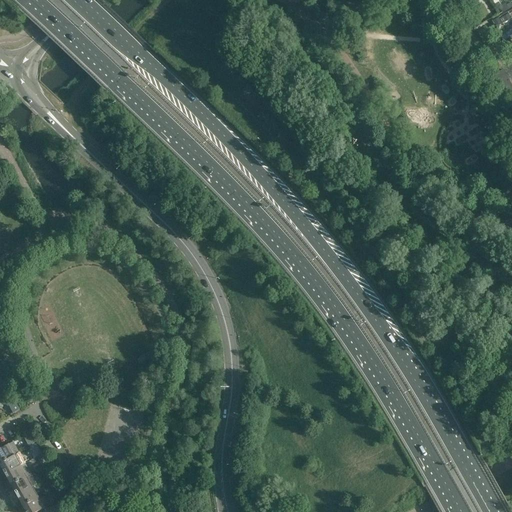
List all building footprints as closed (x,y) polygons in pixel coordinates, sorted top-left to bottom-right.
[(434,4),(437,9),(448,3),(447,0),(446,0),(440,0),(438,1),(434,4)] [(448,3),(437,9),(440,15),(448,11),(452,9),(450,6),(448,3)] [(498,18),(492,22),(496,28),(502,24),(499,20),(498,18)] [(491,76),(495,83),(506,76),(505,73),(503,70),(491,76)] [(495,83),(498,88),(510,82),(508,79),(506,76),(495,83)] [(498,88),(501,94),(511,88),(511,86),(511,85),(510,82),(498,88)] [(511,88),(501,94),(504,100),(511,96),(511,95),(511,88)] [(13,397),(6,401),(13,414),(20,410),(13,397)] [(27,431),(22,434),(29,447),(34,444),(27,431)] [(0,464),(20,453),(14,442),(0,449),(0,464)] [(20,453),(0,464),(0,470),(2,469),(5,475),(25,464),(26,464),(20,453)] [(25,464),(5,475),(9,481),(4,483),(7,488),(27,477),(31,475),(25,464)] [(14,490),(17,496),(32,487),(27,477),(7,488),(9,492),(14,490)] [(16,504),(18,509),(38,498),(32,487),(17,496),(20,502),(16,504)] [(38,498),(18,509),(20,511),(23,511),(25,511),(26,511),(38,511),(44,509),(38,498)]
